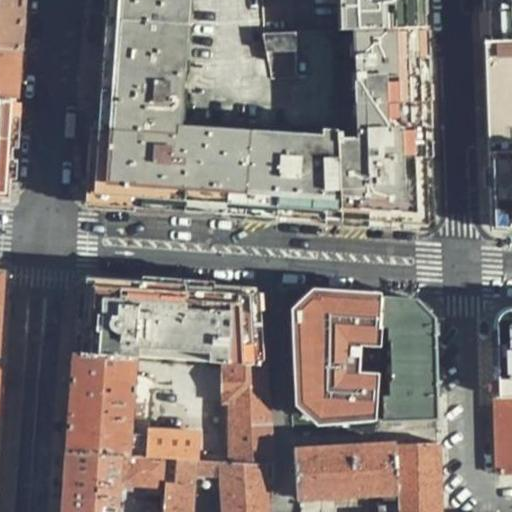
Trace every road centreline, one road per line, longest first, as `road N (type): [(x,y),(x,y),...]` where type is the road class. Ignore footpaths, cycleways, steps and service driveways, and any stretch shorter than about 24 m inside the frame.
road 1 (residential): [(43,235),(461,264)]
road 2 (residential): [(500,504),(469,500),(461,264)]
road 3 (residential): [(454,0),(461,264)]
road 4 (secondary): [(40,275),(23,294),(7,511)]
road 5 (secondary): [(40,511),(54,296),(40,275)]
road 6 (tertiary): [(22,511),(40,275)]
road 7 (secondary): [(43,235),(61,0)]
